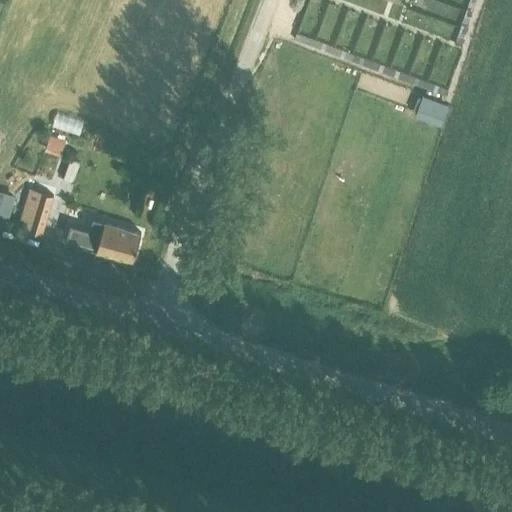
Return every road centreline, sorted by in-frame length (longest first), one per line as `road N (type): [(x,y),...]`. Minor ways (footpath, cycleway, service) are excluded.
road 1 (unclassified): [(180,318),(511,420)]
road 2 (residential): [(269,0),(178,243),(180,318)]
road 3 (unclassified): [(0,261),(180,318)]
